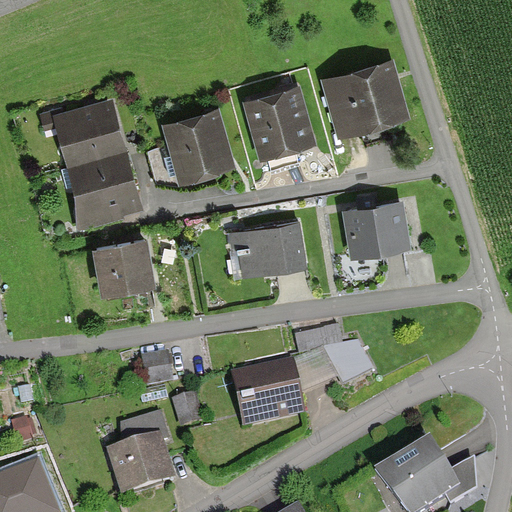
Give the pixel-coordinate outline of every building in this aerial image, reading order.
[(399,75),(393,55),(323,74),(339,133),(362,126),(367,143),(390,136),(386,120),(409,114),(399,75)] [(317,141),(301,81),(242,97),(259,157),(267,155),(272,171),(300,163),(296,147),(317,141)] [(114,94),(54,111),(68,162),(128,145),(114,94)] [(224,124),(218,103),(163,119),(170,143),(149,149),(159,182),(191,189),(219,181),(216,168),(235,163),(224,124)] [(145,206),(128,145),(68,162),(78,227),(125,214),(124,212),(145,206)] [(412,245),(404,194),(364,200),(343,204),(351,254),(412,245)] [(308,263),(299,216),(229,230),(232,247),(238,246),(244,275),(282,268),(308,263)] [(155,280),(147,234),(127,238),(96,243),(103,289),(155,280)] [(338,320),(300,338),(307,352),(328,342),(347,382),(377,368),(362,337),(350,343),(338,320)] [(174,379),(168,350),(143,355),(149,384),(174,379)] [(302,390),(295,358),(233,371),(245,425),(307,412),(302,390)] [(195,391),(174,397),(182,425),(203,419),(195,391)] [(121,495),(177,479),(165,439),(170,437),(162,410),(117,424),(123,443),(107,448),(121,495)] [(451,473),(430,437),(375,470),(408,511),(417,511),(446,496),(451,503),(478,487),(475,458),(451,473)] [(62,511),(40,458),(0,474),(0,511),(62,511)]
